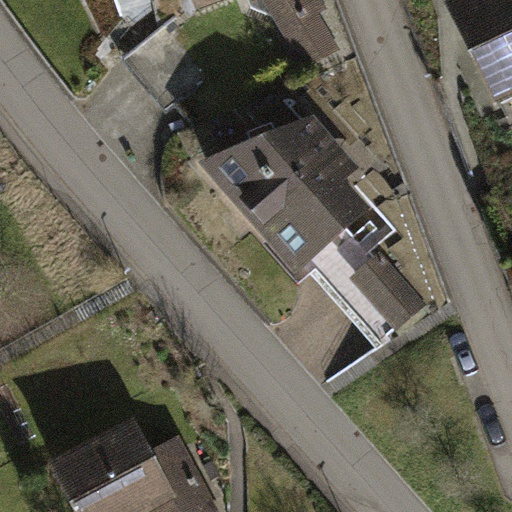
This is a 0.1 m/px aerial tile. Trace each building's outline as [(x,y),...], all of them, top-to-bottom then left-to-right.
[(193,0),(197,9),(219,0),(193,0)] [(317,0),(266,0),(305,64),(336,49),(314,11),(322,7),(317,0)] [(511,0),(470,0),(452,9),(495,97),(511,88),(511,0)] [(311,123),(210,164),(300,266),(362,212),(337,184),(353,171),(311,123)] [(381,256),(354,280),(401,332),(427,308),(381,256)] [(135,426),(57,467),(81,511),(137,511),(153,504),(157,511),(213,511),(177,442),(151,456),(135,426)]
